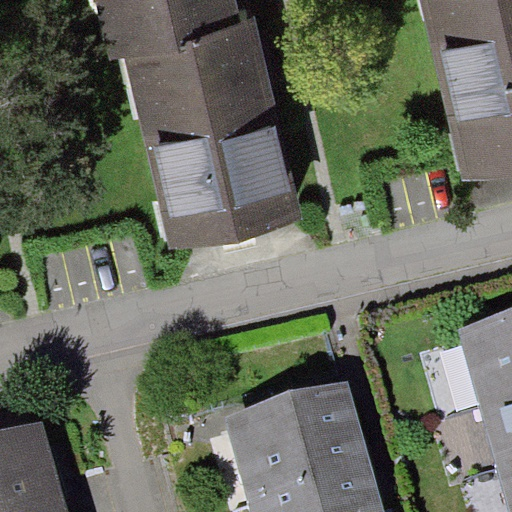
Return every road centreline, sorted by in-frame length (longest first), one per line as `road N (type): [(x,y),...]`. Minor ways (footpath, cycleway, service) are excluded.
road 1 (residential): [(511,230),(97,327)]
road 2 (residential): [(148,511),(97,327)]
